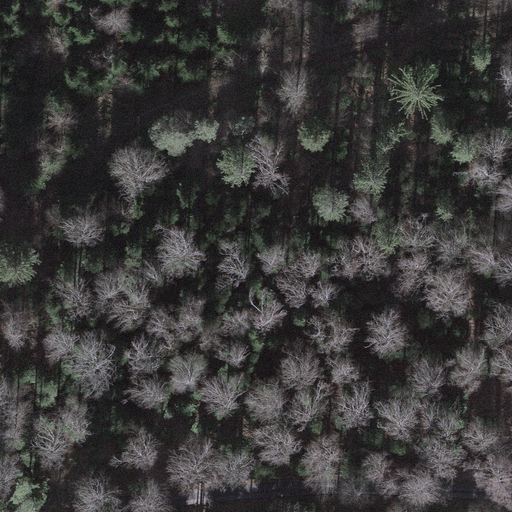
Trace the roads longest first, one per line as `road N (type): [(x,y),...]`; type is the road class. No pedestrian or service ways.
road 1 (track): [(0,227),(128,123),(303,57),(511,15)]
road 2 (unclassified): [(108,511),(300,487),(511,495)]
